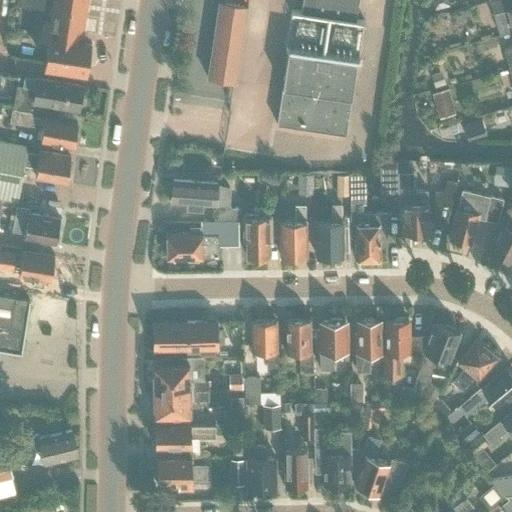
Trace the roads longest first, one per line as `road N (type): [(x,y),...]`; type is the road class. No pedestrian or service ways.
road 1 (residential): [(511,326),(476,302),(424,287),(115,287)]
road 2 (tertiary): [(115,287),(154,0)]
road 3 (tertiary): [(111,511),(115,287)]
